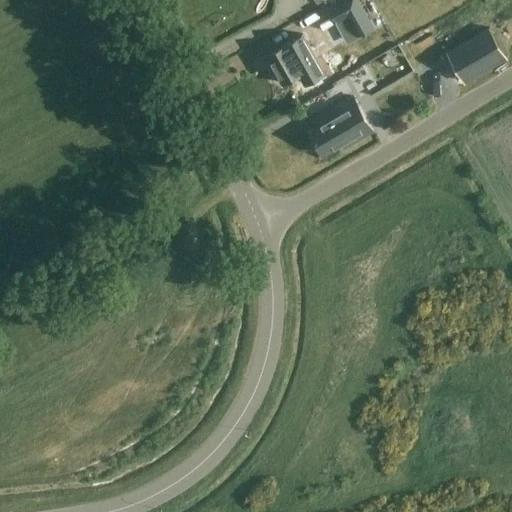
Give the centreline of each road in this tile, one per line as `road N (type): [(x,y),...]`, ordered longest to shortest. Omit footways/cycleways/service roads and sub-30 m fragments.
road 1 (tertiary): [(118,511),(200,470),(241,425),(274,332),(260,224)]
road 2 (unclassified): [(260,224),(511,80)]
road 3 (tertiary): [(260,224),(133,0)]
